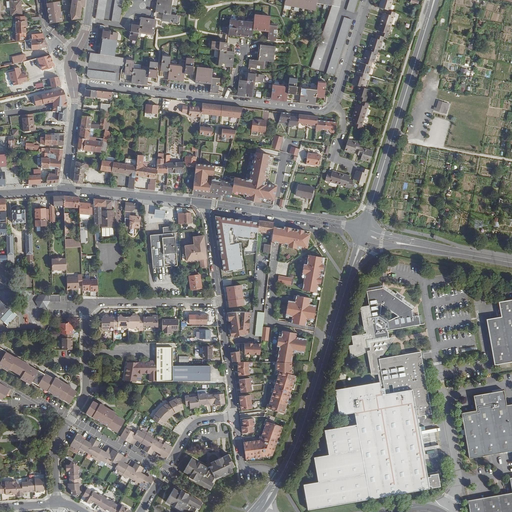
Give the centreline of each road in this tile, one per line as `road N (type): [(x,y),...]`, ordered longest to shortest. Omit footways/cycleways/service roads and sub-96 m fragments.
road 1 (residential): [(219,302),(88,307),(85,393),(54,450),(57,504)]
road 2 (tertiary): [(434,0),(363,232)]
road 3 (secondary): [(351,269),(278,480)]
road 4 (secondary): [(204,202),(363,232)]
road 5 (residential): [(72,81),(224,100)]
road 6 (residential): [(140,511),(186,433),(204,420),(235,416)]
road 7 (secondary): [(63,189),(204,202)]
road 8 (track): [(393,134),(420,140),(443,30)]
